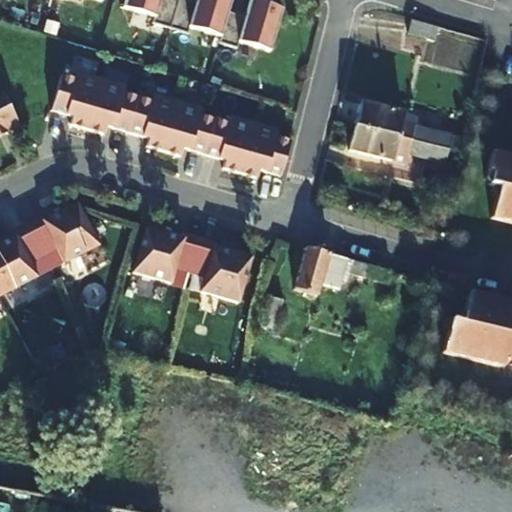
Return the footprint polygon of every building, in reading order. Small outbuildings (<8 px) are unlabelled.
[(124,0),(122,8),(153,17),(151,24),(168,29),(176,0),(124,0)] [(184,0),(176,0),(168,29),(186,34),(188,28),(219,37),(226,12),(229,0),(195,0),(195,3),(184,0)] [(244,18),(226,12),(219,37),(217,43),(236,49),(237,43),(268,52),(281,9),(262,4),(249,0),(244,18)] [(438,28),(413,21),(410,35),(434,42),(438,28)] [(75,80),(60,76),(50,112),(71,117),(70,121),(69,125),(86,130),(103,135),(105,127),(126,134),(147,140),(145,147),(162,153),(180,157),(182,150),(203,155),(223,161),(221,169),(239,174),(256,179),(258,172),(279,177),(289,142),(275,138),(277,130),(253,123),(229,116),(227,124),(213,120),(199,116),(201,109),(177,101),(153,95),(151,102),(137,98),(123,94),(125,87),(101,80),(77,73),(75,80)] [(0,136),(19,126),(2,93),(0,94),(0,136)] [(459,152),(461,142),(399,126),(401,113),(359,104),(353,127),(439,148),(456,152),(459,152)] [(439,148),(353,127),(348,150),(389,160),(393,149),(435,160),(439,148)] [(456,165),(459,152),(456,152),(439,148),(435,160),(456,165)] [(511,154),(493,149),(488,169),(497,172),(494,184),(504,187),(503,198),(497,197),(497,198),(492,217),(511,221),(511,154)] [(423,183),(450,190),(453,175),(427,169),(423,183)] [(497,172),(488,169),(486,178),(488,182),(494,184),(497,172)] [(488,182),(497,197),(503,198),(504,187),(494,184),(488,182)] [(0,296),(36,278),(29,264),(55,251),(62,264),(98,246),(76,203),(41,221),(39,217),(10,232),(12,235),(0,241),(0,296)] [(144,227),(131,273),(170,285),(174,270),(207,279),(203,294),(242,305),(255,259),(213,247),(214,243),(184,234),(182,238),(144,227)] [(383,286),(388,274),(305,248),(293,291),(315,298),(319,284),(336,290),(341,273),(343,268),(349,270),(347,276),(383,286)] [(511,303),(467,293),(466,297),(463,310),(467,311),(464,323),(455,320),(453,320),(450,335),(445,334),(440,352),(501,368),(503,363),(511,365),(511,303)] [(267,298),(260,328),(276,331),(283,302),(267,298)] [(456,313),(455,320),(464,323),(467,311),(463,310),(456,313)] [(441,326),(445,334),(450,335),(453,320),(444,319),(441,326)]
